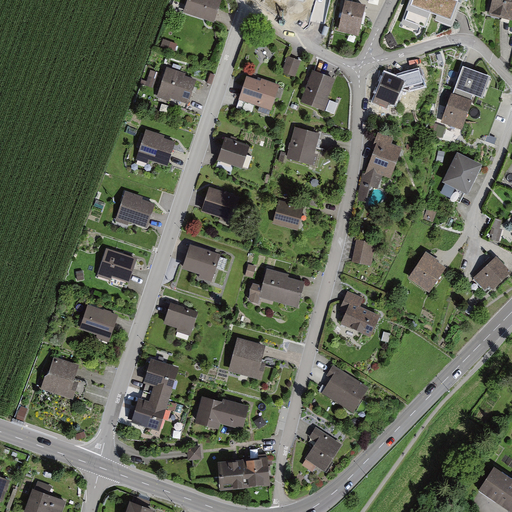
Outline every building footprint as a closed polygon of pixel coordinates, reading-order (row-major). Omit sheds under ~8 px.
[(227,2),(221,0),(194,0),(190,16),(219,25),(227,2)] [(366,5),(345,0),(338,31),(358,36),(366,5)] [(458,1),(458,0),(412,0),(405,19),(425,27),(428,21),(452,29),(462,2),(458,1)] [(511,0),(492,0),(489,15),(511,20),(511,0)] [(301,61),(288,56),(282,72),(295,77),(301,61)] [(453,94),(451,93),(441,122),(462,130),(473,101),(472,100),(473,95),(484,98),(492,76),(463,66),(453,94)] [(163,73),(147,69),(143,86),(160,89),(163,73)] [(201,82),(170,71),(161,96),(193,107),(201,82)] [(336,79),(313,71),(302,102),(326,111),(330,99),(328,98),(336,79)] [(403,81),(385,74),(374,102),(388,108),(389,103),(395,105),(403,86),(413,90),(417,80),(405,75),(403,81)] [(287,88),(254,79),(247,104),(281,113),(287,88)] [(335,114),(338,103),(330,100),(326,111),(335,114)] [(329,137),(301,128),(291,160),(319,169),(329,137)] [(395,139),(378,133),(374,144),(376,144),(365,174),(363,173),(361,184),(375,189),(378,190),(384,176),(392,179),(403,148),(392,144),(395,139)] [(182,146),(149,135),(142,156),(175,167),(182,146)] [(253,148),(231,140),(223,160),(245,169),(253,148)] [(483,165),(458,153),(443,182),(445,184),(440,193),(460,203),(465,193),(468,194),(483,165)] [(375,189),(361,184),(357,201),(369,203),(375,189)] [(246,199),(213,191),(207,213),(240,221),(246,199)] [(163,207),(131,196),(124,219),(156,230),(163,207)] [(311,212),(285,205),(279,226),(304,234),(311,212)] [(496,228),(492,240),(500,242),(503,229),(501,228),(502,222),(495,220),(493,227),(496,228)] [(376,243),(357,240),(352,262),(371,266),(376,243)] [(227,255),(196,246),(188,269),(206,274),(205,279),(218,283),(227,255)] [(144,261),(111,250),(102,277),(115,281),(117,276),(136,282),(144,261)] [(439,260),(426,251),(408,278),(430,293),(447,268),(438,261),(439,260)] [(497,257),(474,278),(485,290),(490,286),(493,290),(511,272),(497,257)] [(258,267),(249,264),(245,277),(255,279),(258,267)] [(263,285),(253,283),(249,298),(251,302),(259,304),(261,298),(299,309),(306,282),(289,277),(290,275),(267,269),(263,285)] [(365,298),(349,291),(342,305),(348,308),(341,324),(371,338),(381,316),(361,307),(365,298)] [(205,314),(177,303),(169,322),(184,327),(182,331),(196,336),(205,314)] [(126,317),(93,305),(85,327),(118,339),(126,317)] [(273,346),(246,339),(237,371),(270,380),(274,365),(268,363),(273,346)] [(86,368),(57,358),(47,389),(75,399),(86,368)] [(178,368),(151,360),(145,382),(154,385),(149,402),(138,399),(131,423),(159,431),(178,368)] [(370,388),(334,366),(327,375),(332,378),(322,393),(354,413),(370,388)] [(223,402),(203,396),(195,424),(219,430),(221,424),(243,430),(249,406),(223,399),(223,402)] [(343,445),(316,427),(309,438),(317,443),(306,459),(325,472),(343,445)] [(187,447),(188,461),(202,459),(201,446),(187,447)] [(268,457),(218,462),(221,490),(271,486),(268,457)] [(511,511),(511,478),(494,467),(479,490),(511,511)] [(0,479),(0,502),(1,503),(9,483),(0,479)] [(66,511),(71,499),(37,487),(28,511),(66,511)] [(156,511),(157,511),(148,508),(151,501),(139,497),(137,504),(130,501),(126,511),(156,511)]
